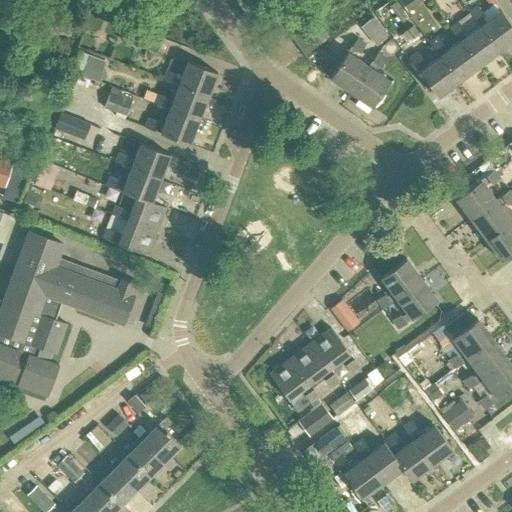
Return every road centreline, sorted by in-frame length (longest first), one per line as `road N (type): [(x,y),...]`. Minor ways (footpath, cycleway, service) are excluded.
road 1 (residential): [(264,71),(180,310),(185,357)]
road 2 (residential): [(209,389),(404,174)]
road 3 (residential): [(0,487),(153,369),(185,357)]
road 4 (unknown): [(511,317),(373,206)]
road 5 (residential): [(404,174),(264,71)]
road 6 (residential): [(209,389),(301,511)]
road 7 (residential): [(404,174),(511,94)]
